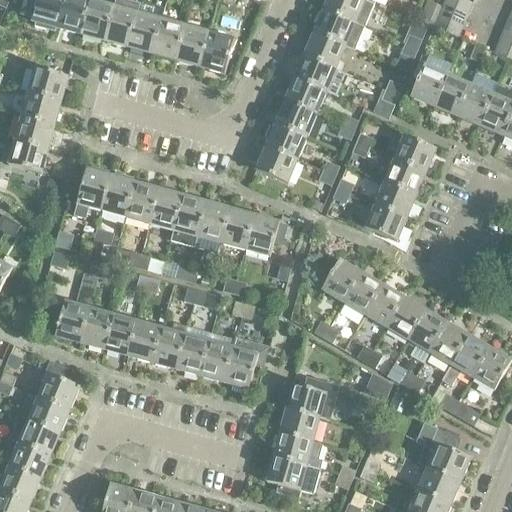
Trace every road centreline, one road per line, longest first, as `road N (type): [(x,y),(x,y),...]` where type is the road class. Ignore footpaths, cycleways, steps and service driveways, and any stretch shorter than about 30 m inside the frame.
road 1 (residential): [(88,101),(233,140),(291,0)]
road 2 (residential): [(66,511),(92,449),(113,430),(248,465)]
road 3 (residential): [(439,283),(483,190),(511,193)]
